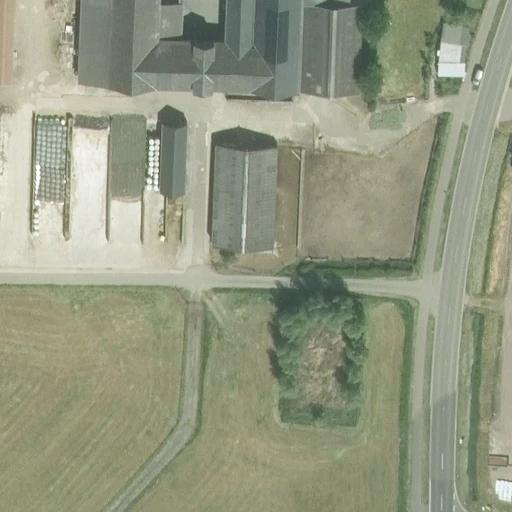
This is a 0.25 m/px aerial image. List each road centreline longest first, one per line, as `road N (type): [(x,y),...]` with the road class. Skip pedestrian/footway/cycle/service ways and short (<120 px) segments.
road 1 (tertiary): [(511,28),(486,107),(451,287),(440,511)]
road 2 (track): [(0,272),(451,287)]
road 3 (track): [(195,278),(194,428),(118,511)]
